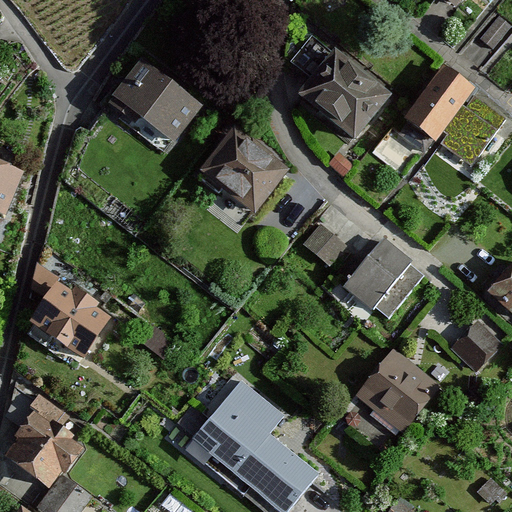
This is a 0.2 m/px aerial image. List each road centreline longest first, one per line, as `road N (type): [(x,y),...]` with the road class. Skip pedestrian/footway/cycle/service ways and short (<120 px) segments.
road 1 (residential): [(150,0),(74,102),(62,131),(0,387)]
road 2 (residential): [(282,0),(273,56),(287,137),(335,194),(435,272)]
